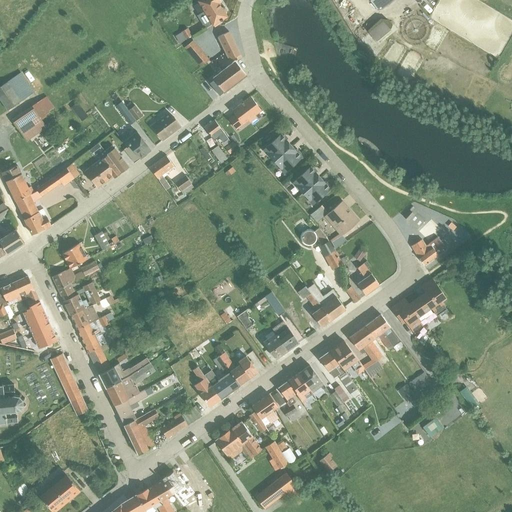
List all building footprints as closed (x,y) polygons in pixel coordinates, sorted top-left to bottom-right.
[(205,10),(213,23),(214,24),(228,16),(218,0),(206,0),(201,3),(205,10)] [(370,0),(377,9),(389,0),(370,0)] [(213,23),(205,10),(197,15),(205,28),(213,23)] [(372,16),(368,20),(370,23),(360,32),(367,39),(381,27),(372,16)] [(188,28),(175,36),(180,43),(187,39),(188,40),(193,37),(192,36),(193,36),(188,28)] [(229,31),(218,37),(229,60),(236,56),(238,60),(242,58),(229,31)] [(387,36),(378,42),(383,48),(391,42),(387,36)] [(194,40),(186,46),(202,66),(210,60),(194,40)] [(235,60),(224,69),(235,83),(245,76),(245,73),(235,60)] [(235,83),(224,69),(213,77),(214,79),(210,82),(220,95),(235,83)] [(22,72),(0,86),(0,99),(8,110),(35,91),(22,72)] [(47,96),(32,106),(42,119),(47,116),(46,115),(56,108),(47,96)] [(261,110),(251,96),(232,110),(239,119),(232,124),(236,129),(249,120),(250,121),(256,116),(255,115),(261,110)] [(137,120),(127,107),(122,101),(116,106),(130,125),(137,120)] [(78,102),(71,107),(82,121),(89,116),(78,102)] [(131,103),(127,107),(137,120),(143,115),(135,105),(134,106),(131,103)] [(42,119),(32,106),(12,119),(27,141),(47,128),(42,119)] [(170,111),(151,125),(162,140),(181,126),(170,111)] [(215,119),(205,127),(214,139),(219,136),(220,137),(218,140),(221,143),(222,143),(224,146),(231,141),(215,119)] [(130,145),(141,158),(147,154),(146,152),(151,149),(137,131),(123,141),(127,147),(130,145)] [(274,161),(292,145),(287,139),(286,140),(284,137),(284,136),(281,133),(263,150),(266,154),(267,153),(274,161)] [(233,141),(225,147),(230,154),(238,148),(233,141)] [(99,142),(90,149),(92,152),(101,146),(99,142)] [(108,154),(121,172),(121,173),(129,167),(112,144),(105,150),(108,154)] [(130,145),(127,147),(125,149),(135,163),(141,158),(130,145)] [(218,145),(212,150),(221,163),(228,158),(218,145)] [(292,145),(274,161),(280,168),(280,169),(285,173),(303,157),(300,154),(299,154),(297,151),(292,145)] [(204,147),(200,150),(208,161),(212,158),(204,147)] [(121,172),(108,154),(85,170),(98,187),(113,175),(115,177),(120,173),(121,172)] [(166,155),(150,167),(166,189),(171,186),(164,177),(168,174),(167,173),(175,167),(166,155)] [(73,163),(67,167),(74,178),(80,173),(73,163)] [(223,164),(215,170),(220,176),(227,170),(223,164)] [(6,181),(22,173),(18,165),(2,172),(6,181)] [(302,194),(321,177),(316,172),(313,169),(314,169),(311,166),(292,182),(302,194)] [(35,192),(16,201),(31,230),(33,234),(42,230),(51,225),(43,208),(38,210),(34,201),(62,182),(64,185),(74,178),(67,167),(37,188),(38,190),(35,192)] [(232,167),(225,173),(227,176),(230,173),(231,175),(236,171),(232,167)] [(22,173),(6,181),(16,201),(35,192),(32,186),(29,187),(22,173)] [(156,188),(161,185),(155,173),(150,176),(156,188)] [(186,175),(175,182),(184,194),(187,192),(194,187),(186,175)] [(321,177),(302,194),(313,205),(331,188),(328,185),(325,183),(326,182),(321,177)] [(322,205),(310,214),(317,222),(324,216),(339,233),(330,240),(335,248),(347,240),(342,235),(359,221),(342,201),(332,210),(330,208),(329,210),(330,211),(329,212),(322,205)] [(413,206),(403,216),(418,229),(426,221),(416,212),(418,210),(413,206)] [(319,227),(314,231),(322,245),(321,246),(326,254),(324,255),(332,269),(341,264),(329,241),(321,229),(319,227)] [(0,257),(24,242),(16,228),(0,238),(0,257)] [(307,246),(309,246),(312,245),(314,243),(315,241),(316,239),(316,236),(315,234),(313,232),(311,231),(308,230),(306,231),(304,232),(302,233),(301,235),(300,238),(301,241),(302,243),(304,245),(307,246)] [(109,243),(102,231),(95,235),(103,250),(111,246),(110,245),(109,243)] [(151,235),(143,239),(145,243),(153,239),(151,235)] [(422,239),(411,245),(419,257),(425,265),(447,248),(438,236),(426,245),(422,239)] [(87,254),(80,242),(63,253),(70,267),(72,267),(90,257),(88,254),(87,254)] [(360,248),(354,256),(359,260),(365,252),(360,248)] [(52,276),(58,288),(71,282),(103,267),(100,262),(97,263),(96,260),(81,268),(82,270),(75,274),(72,267),(70,267),(52,276)] [(368,268),(364,263),(357,267),(365,277),(357,283),(366,294),(380,284),(368,268)] [(43,340),(56,334),(31,278),(0,291),(0,313),(26,302),(43,340)] [(432,308),(435,312),(437,315),(446,309),(442,301),(446,297),(432,278),(421,286),(425,292),(409,304),(405,297),(391,307),(403,324),(406,321),(414,333),(424,326),(421,322),(418,317),(430,309),(432,308)] [(71,282),(58,288),(71,315),(93,304),(101,300),(92,281),(82,286),(83,288),(75,292),(71,282)] [(314,283),(307,288),(331,319),(346,309),(332,290),(323,296),(314,283)] [(331,319),(307,288),(306,286),(298,292),(303,298),(306,296),(317,310),(312,313),(320,323),(322,326),(331,319)] [(351,286),(346,290),(355,302),(361,298),(351,286)] [(272,291),(255,304),(259,309),(260,308),(260,307),(261,306),(260,304),(267,299),(279,315),(285,311),(272,291)] [(112,294),(107,296),(110,304),(121,299),(120,298),(115,300),(112,294)] [(158,299),(153,302),(158,310),(162,307),(158,299)] [(93,304),(71,315),(78,328),(99,318),(93,304)] [(421,322),(435,312),(432,308),(430,309),(418,317),(421,322)] [(211,315),(218,324),(224,320),(216,310),(211,315)] [(246,310),(238,316),(247,329),(254,324),(248,317),(249,314),(246,310)] [(78,328),(89,352),(101,346),(107,343),(99,327),(115,319),(111,312),(99,318),(78,328)] [(226,312),(220,315),(227,324),(232,320),(226,312)] [(381,314),(373,319),(393,346),(401,340),(381,314)] [(373,319),(366,325),(378,342),(381,339),(389,350),(393,346),(373,319)] [(275,333),(288,350),(299,342),(284,320),(272,328),(275,333)] [(366,325),(358,330),(378,359),(379,358),(380,359),(382,358),(381,356),(383,356),(375,344),(378,342),(366,325)] [(378,359),(358,330),(349,336),(359,350),(359,349),(362,354),(365,351),(371,359),(374,362),(365,368),(371,376),(383,368),(378,359)] [(233,333),(224,339),(227,343),(236,337),(233,333)] [(288,350),(275,333),(263,341),(274,357),(278,357),(288,350)] [(338,345),(330,350),(344,370),(353,364),(357,369),(355,370),(358,373),(365,368),(362,365),(345,342),(339,347),(338,345)] [(250,377),(241,363),(236,367),(219,343),(214,347),(220,355),(231,371),(240,385),(250,377)] [(101,346),(89,352),(99,374),(111,367),(101,346)] [(344,370),(330,350),(320,357),(334,377),(338,375),(354,397),(360,392),(344,370)] [(71,402),(82,396),(63,353),(50,358),(71,402)] [(219,381),(212,385),(221,398),(228,393),(240,385),(231,371),(220,355),(213,360),(219,368),(221,366),(227,374),(219,380),(219,381)] [(241,363),(250,377),(258,372),(246,355),(239,360),(241,363)] [(99,374),(106,388),(151,362),(148,358),(123,371),(119,362),(111,367),(99,374)] [(371,359),(362,365),(365,368),(374,362),(371,359)] [(106,388),(115,405),(139,392),(136,385),(135,385),(133,381),(153,367),(151,362),(106,388)] [(176,362),(171,366),(178,377),(184,374),(176,362)] [(310,365),(299,372),(313,392),(324,384),(310,365)] [(212,385),(204,374),(200,369),(195,372),(202,383),(197,387),(210,406),(221,398),(212,385)] [(211,369),(204,374),(212,385),(219,381),(219,380),(211,369)] [(424,372),(416,377),(423,387),(431,381),(424,372)] [(298,373),(289,379),(297,393),(303,401),(304,400),(310,409),(319,402),(298,373)] [(423,387),(416,377),(410,382),(417,391),(423,387)] [(297,393),(289,379),(278,387),(288,401),(287,402),(289,405),(283,410),(287,417),(288,417),(291,421),(300,415),(293,403),(296,401),(293,396),(297,393)] [(407,383),(398,389),(406,401),(415,394),(407,383)] [(0,422),(18,422),(16,411),(21,409),(24,404),(23,399),(19,395),(14,394),(14,384),(0,385),(0,422)] [(336,391),(344,402),(349,398),(340,385),(334,389),(336,391)] [(467,386),(460,392),(473,409),(480,403),(467,386)] [(115,405),(124,424),(137,418),(132,408),(139,405),(137,401),(148,395),(145,389),(139,392),(115,405)] [(278,391),(273,395),(280,405),(285,401),(278,391)] [(344,402),(336,391),(330,395),(337,406),(344,402)] [(269,393),(252,406),(261,418),(266,415),(271,423),(278,417),(273,410),(279,406),(269,393)] [(82,396),(71,402),(77,415),(88,410),(82,396)] [(124,424),(139,453),(153,445),(143,426),(160,417),(156,408),(137,418),(124,424)] [(161,427),(167,437),(188,424),(181,412),(174,417),(175,419),(161,427)] [(242,421),(232,428),(255,455),(262,449),(259,444),(257,445),(252,439),(254,437),(242,421)] [(415,433),(423,428),(418,422),(411,427),(415,433)] [(273,425),(267,429),(271,434),(274,432),(275,428),(273,425)] [(271,434),(267,429),(266,427),(261,430),(266,438),(264,439),(268,445),(275,441),(271,434)] [(255,455),(232,428),(216,440),(231,460),(243,451),(249,460),(255,455)] [(405,434),(407,440),(415,436),(412,430),(405,434)] [(399,460),(412,451),(400,435),(388,444),(399,460)] [(275,441),(268,445),(265,446),(279,468),(288,463),(278,444),(275,441)] [(284,441),(278,444),(288,463),(289,464),(297,459),(290,447),(288,448),(284,441)] [(324,457),(319,461),(325,469),(330,465),(324,457)] [(98,466),(90,473),(94,477),(102,470),(98,466)] [(41,496),(54,511),(72,496),(73,497),(81,490),(63,469),(45,485),(49,489),(41,496)] [(173,471),(163,479),(174,493),(176,496),(181,492),(179,490),(185,486),(184,483),(186,483),(180,476),(178,478),(173,471)] [(286,472),(255,496),(265,508),(287,492),(293,499),(302,492),(286,472)] [(163,479),(152,485),(166,511),(174,511),(175,511),(167,497),(174,493),(163,479)] [(24,482),(16,486),(21,496),(30,491),(24,482)] [(166,511),(152,485),(137,494),(145,509),(147,509),(147,511),(152,511),(156,510),(154,507),(157,506),(161,511),(166,511)] [(145,509),(137,494),(121,503),(126,511),(143,511),(146,511),(145,509)] [(126,511),(121,503),(110,511),(126,511)]
